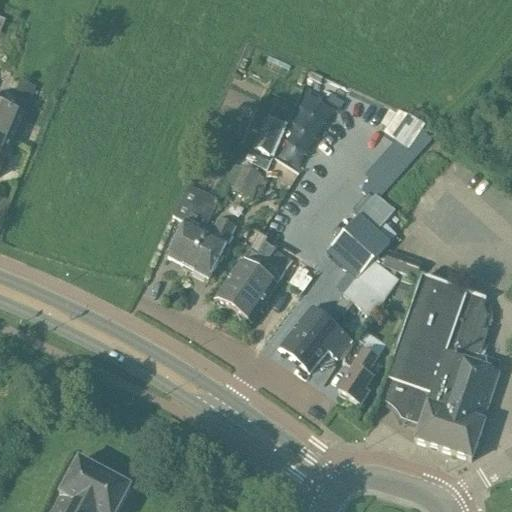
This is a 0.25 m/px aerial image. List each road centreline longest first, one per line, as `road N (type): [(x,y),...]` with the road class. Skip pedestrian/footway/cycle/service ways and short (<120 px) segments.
road 1 (tertiary): [(230,400),(154,352),(0,278)]
road 2 (tertiary): [(0,302),(217,419)]
road 3 (tertiary): [(349,481),(230,400)]
road 4 (tertiary): [(217,419),(327,504)]
road 5 (residential): [(140,305),(255,366)]
